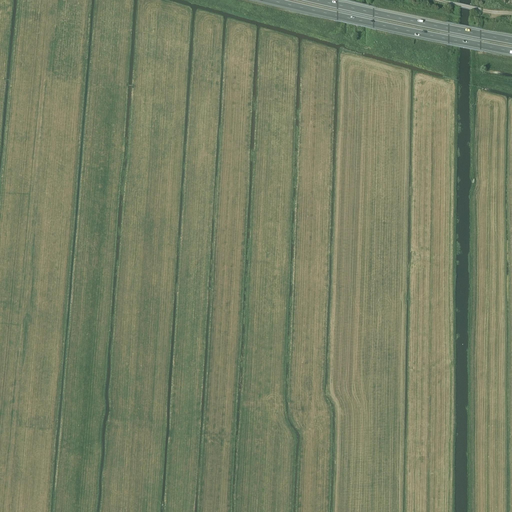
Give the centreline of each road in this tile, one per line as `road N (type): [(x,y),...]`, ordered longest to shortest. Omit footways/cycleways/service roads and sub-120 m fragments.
road 1 (trunk): [(268,0),(511,51)]
road 2 (trunk): [(511,40),(316,0)]
